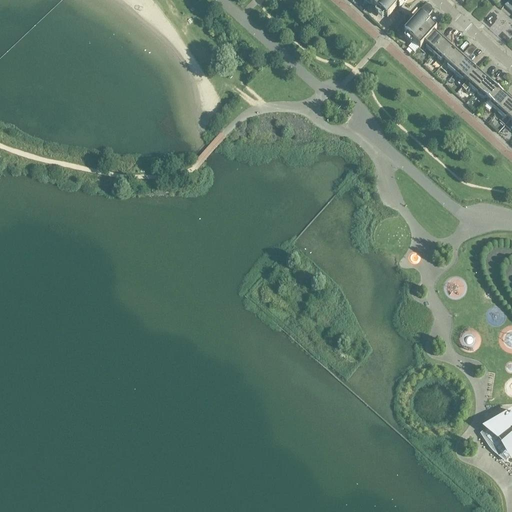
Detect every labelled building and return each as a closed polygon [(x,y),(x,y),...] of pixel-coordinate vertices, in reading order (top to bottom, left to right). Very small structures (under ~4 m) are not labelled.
[(374,0),(370,4),(380,13),(381,12),(387,18),(397,7),(399,9),(407,0),(374,0)] [(410,39),(420,48),(436,30),(425,20),(431,14),(432,12),(432,11),(432,9),(428,6),(427,6),(425,6),(423,7),(412,20),(414,22),(404,33),(410,39)] [(436,30),(420,48),(419,49),(425,55),(426,53),(425,51),(427,49),(433,55),(447,40),(442,35),(439,38),(434,33),(436,30)] [(452,44),(447,40),(433,55),(440,61),(438,63),(436,62),(435,63),(440,68),(455,52),(449,47),(452,44)] [(460,57),(455,52),(440,68),(446,74),(448,72),(446,70),(448,68),(454,74),(468,59),(463,54),(460,57)] [(473,64),(468,59),(454,74),(461,80),(459,82),(457,81),(456,82),(462,88),(476,72),(471,66),(473,64)] [(482,77),(476,72),(462,88),(467,93),(469,91),(467,90),(469,88),(476,94),(490,78),(485,74),(482,77)] [(495,83),(490,78),(476,94),(482,99),(480,102),(479,100),(477,102),(483,107),(498,91),(492,86),(495,83)] [(503,96),(498,91),(483,107),(489,112),(490,110),(489,109),(490,107),(497,113),(511,98),(506,93),(503,96)] [(511,98),(497,113),(504,119),(502,121),(500,119),(499,121),(505,126),(511,118),(511,98)] [(504,443),(511,455),(511,454),(511,416),(511,415),(511,414),(511,412),(503,418),(503,419),(489,429),(500,438),(500,439),(501,438),(504,442),(503,442),(504,443)]
